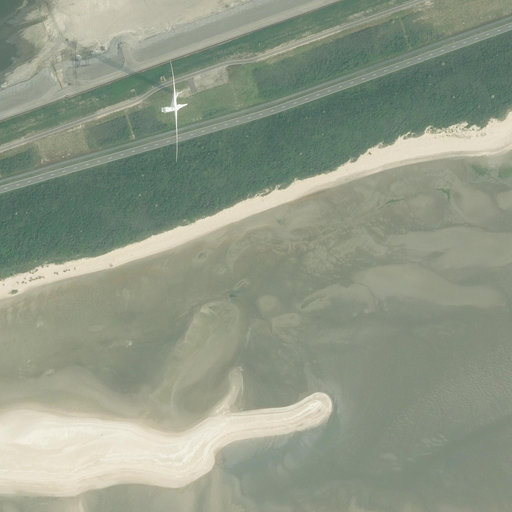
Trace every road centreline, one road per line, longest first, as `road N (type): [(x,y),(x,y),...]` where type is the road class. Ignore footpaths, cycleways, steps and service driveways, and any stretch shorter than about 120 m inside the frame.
road 1 (unclassified): [(511,25),(250,117),(0,191)]
road 2 (track): [(275,0),(0,98)]
